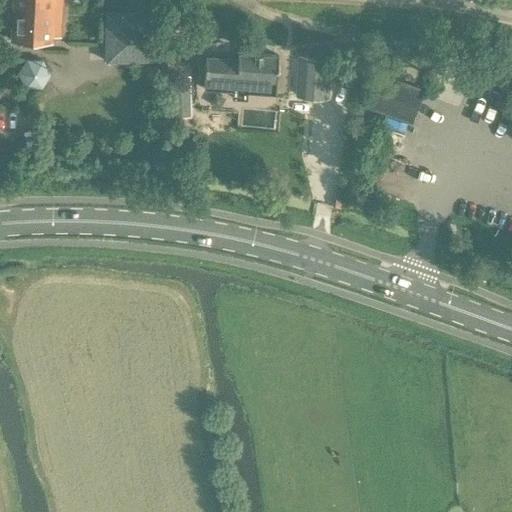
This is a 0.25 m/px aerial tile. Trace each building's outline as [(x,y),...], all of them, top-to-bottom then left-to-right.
[(13,0),(11,40),(52,42),(52,36),(60,37),(61,0),(13,0)] [(105,12),(106,61),(154,61),(154,11),(105,12)] [(278,55),(238,53),(237,59),(205,57),(204,86),(203,89),(232,91),(232,98),(247,99),(247,92),(275,93),(276,91),(278,55)] [(296,97),(329,98),(331,58),(299,57),(296,97)] [(43,59),(26,59),(17,73),(25,87),(43,88),(50,74),(43,59)] [(511,71),(481,60),(473,82),(507,95),(511,80),(511,71)] [(365,105),(411,121),(422,90),(376,73),(365,105)]
